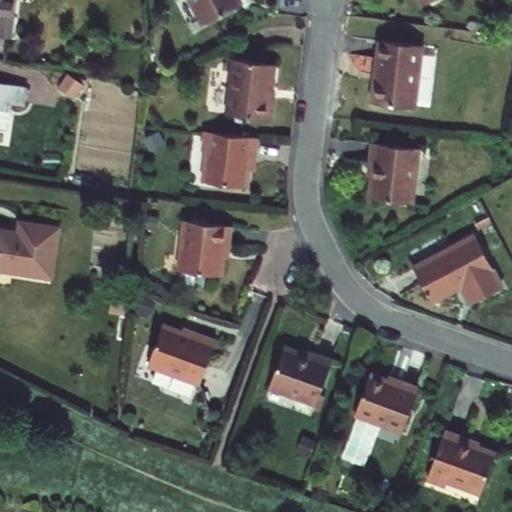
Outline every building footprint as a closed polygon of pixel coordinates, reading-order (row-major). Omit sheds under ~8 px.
[(11,0),(0,0),(0,30),(8,32),(11,0)] [(192,0),(205,22),(242,2),(241,0),(192,0)] [(415,43),(374,37),(371,68),(367,99),(406,104),(415,43)] [(277,60),(236,55),(229,110),(270,115),(273,88),(277,60)] [(24,76),(0,73),(0,117),(5,118),(8,93),(21,94),(24,76)] [(260,134),(209,128),(206,149),(210,149),(206,179),(248,184),(252,154),(257,154),(259,144),(260,134)] [(413,199),(419,146),(371,141),(369,160),(375,161),(373,178),(372,196),(413,199)] [(16,222),(0,220),(0,260),(48,268),(56,215),(18,211),(16,222)] [(235,225),(189,220),(182,270),(187,271),(186,279),(210,282),(211,271),(226,273),(229,244),(233,244),(234,234),(235,225)] [(503,283),(476,231),(415,264),(424,280),(433,297),(462,282),(472,300),(503,283)] [(200,335),(166,322),(151,360),(203,380),(219,335),(211,332),(203,329),(200,335)] [(318,356),(286,344),(273,383),(319,399),(334,356),(327,353),(320,350),(318,356)] [(386,381),(371,375),(358,411),(361,412),(383,420),(403,428),(419,386),(403,380),(401,386),(386,381)] [(383,420),(361,412),(346,452),(369,460),(383,420)] [(454,431),(446,428),(429,475),(445,481),(446,476),(481,489),(495,452),(460,438),(462,433),(454,431)]
